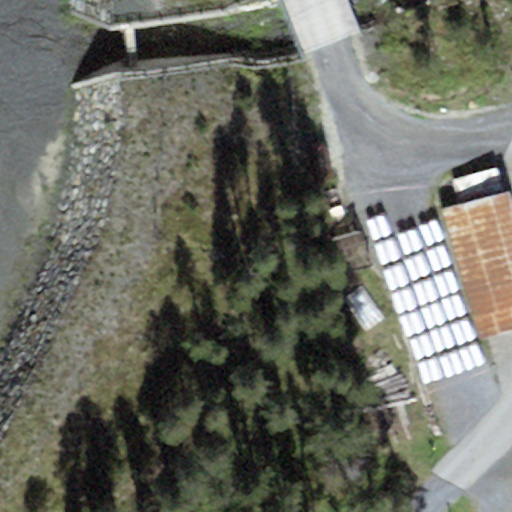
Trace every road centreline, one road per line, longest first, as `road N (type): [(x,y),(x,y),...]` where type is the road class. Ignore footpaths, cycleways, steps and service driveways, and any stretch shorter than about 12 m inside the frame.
road 1 (track): [(499,437),(383,147)]
road 2 (track): [(314,0),(383,147)]
road 3 (track): [(383,147),(511,139)]
